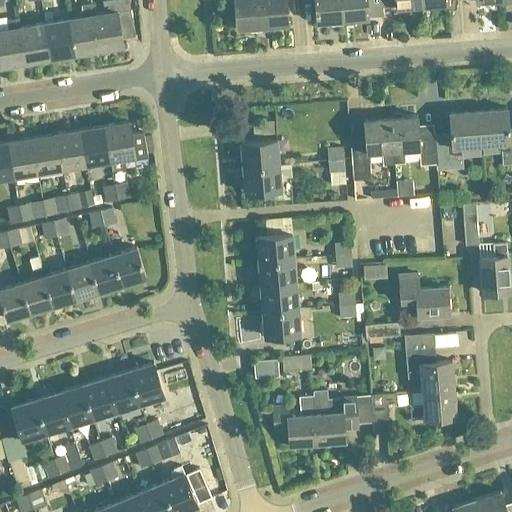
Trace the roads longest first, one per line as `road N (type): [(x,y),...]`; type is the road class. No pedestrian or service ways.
road 1 (residential): [(164,78),(511,51)]
road 2 (residential): [(188,307),(164,78)]
road 3 (residential): [(252,511),(188,307)]
road 4 (residential): [(293,511),(490,447)]
road 5 (residential): [(0,365),(188,307)]
road 6 (residential): [(0,107),(164,78)]
road 7 (residential): [(490,447),(481,344),(489,326),(511,323)]
